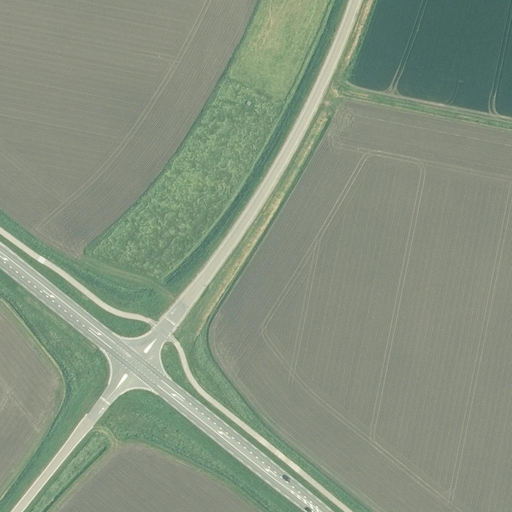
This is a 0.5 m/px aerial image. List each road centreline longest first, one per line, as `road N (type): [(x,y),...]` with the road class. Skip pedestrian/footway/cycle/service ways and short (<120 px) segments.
road 1 (unclassified): [(134,364),(256,201),(315,96),(355,0)]
road 2 (primary): [(317,511),(134,364)]
road 3 (unclassified): [(14,511),(134,364)]
road 4 (primary): [(134,364),(0,258)]
